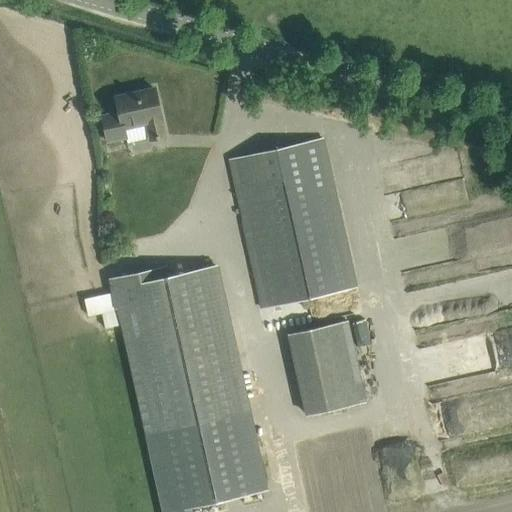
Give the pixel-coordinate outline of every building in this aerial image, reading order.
[(162,119),(155,89),(116,98),(119,113),(102,117),(108,141),(126,137),(124,128),(147,122),(151,140),(164,136),(161,119),(162,119)] [(356,287),(323,139),(229,160),(262,308),(356,287)] [(265,489),(216,266),(170,276),(168,266),(109,279),(115,309),(119,308),(165,511),(265,489)] [(348,321),(289,334),(307,414),(365,401),(348,321)] [(441,404),(439,428),(472,429),(473,406),(441,404)]
